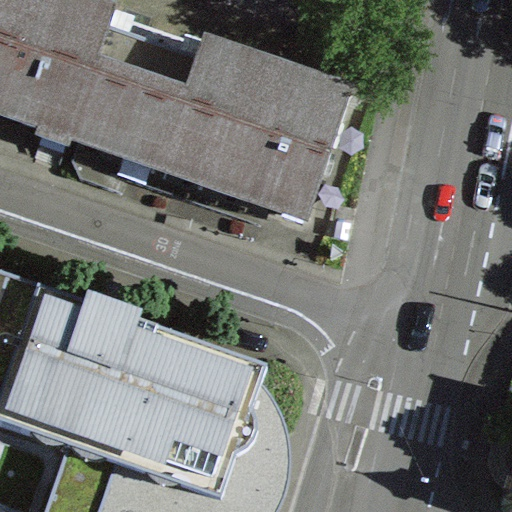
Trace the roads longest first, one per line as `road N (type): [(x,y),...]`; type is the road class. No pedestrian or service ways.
road 1 (residential): [(423,343),(0,197)]
road 2 (secondary): [(444,235),(493,0)]
road 3 (secondary): [(387,511),(423,343)]
